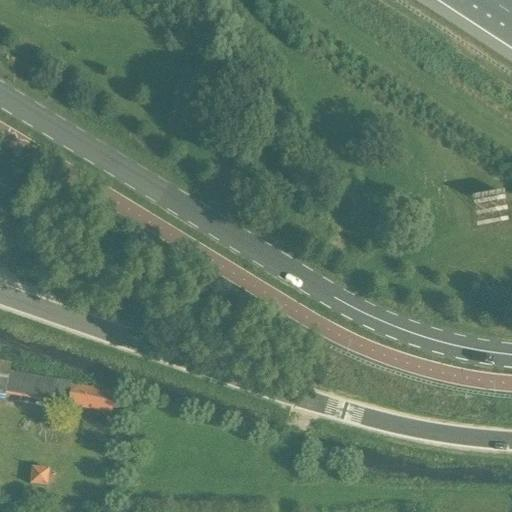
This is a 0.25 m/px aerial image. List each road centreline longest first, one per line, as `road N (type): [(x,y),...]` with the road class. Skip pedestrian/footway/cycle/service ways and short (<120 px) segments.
road 1 (tertiary): [(511,358),(439,346),(369,320),(0,97)]
road 2 (unclassified): [(0,298),(372,421),(511,444)]
